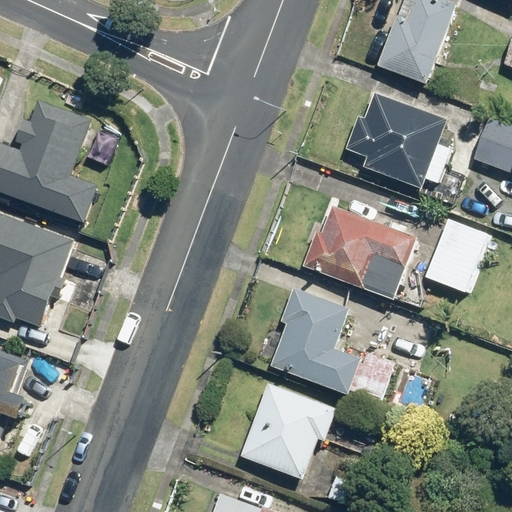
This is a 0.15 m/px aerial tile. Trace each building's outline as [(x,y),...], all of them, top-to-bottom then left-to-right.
[(468,5),(453,0),(409,0),(385,65),(438,84),(468,5)] [(383,92),(374,118),(366,115),(354,149),(361,152),(358,160),(435,187),(459,120),(383,92)] [(30,144),(29,147),(0,137),(0,193),(90,224),(104,184),(79,176),(99,118),(45,100),(38,120),(31,118),(23,141),(30,144)] [(511,170),(511,120),(498,115),(481,159),(511,170)] [(375,291),(387,259),(416,270),(429,238),(337,201),(311,266),(375,291)] [(0,274),(7,277),(0,296),(0,314),(48,331),(60,297),(67,299),(74,279),(68,277),(82,236),(0,208),(0,274)] [(499,235),(457,219),(434,278),(476,294),(499,235)] [(337,346),(351,309),(303,291),(284,343),(290,346),(284,361),(357,387),(368,357),(337,346)] [(0,445),(2,446),(31,365),(6,356),(0,353),(0,445)] [(256,455),(310,475),(334,409),(280,389),(256,455)] [(345,479),(338,496),(374,510),(381,492),(345,479)]
